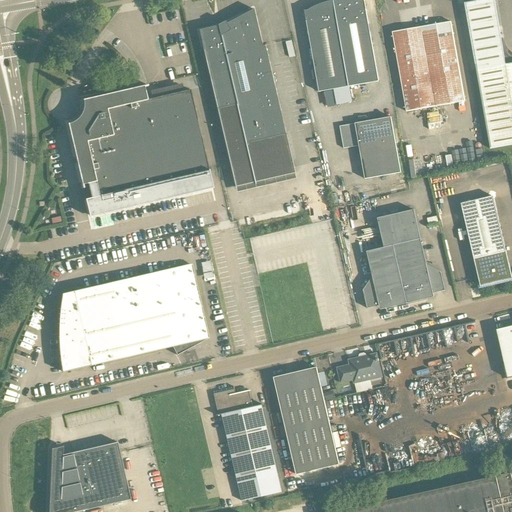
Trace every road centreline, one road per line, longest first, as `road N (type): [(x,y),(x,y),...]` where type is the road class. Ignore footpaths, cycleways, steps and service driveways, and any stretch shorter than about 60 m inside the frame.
road 1 (residential): [(9,511),(9,435),(21,415),(511,302)]
road 2 (tertiary): [(0,241),(13,193),(12,111)]
